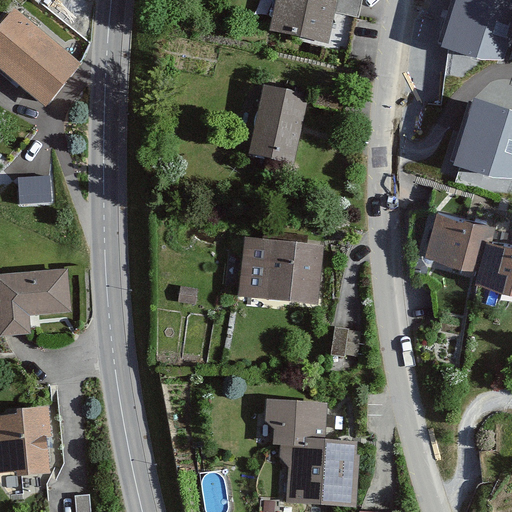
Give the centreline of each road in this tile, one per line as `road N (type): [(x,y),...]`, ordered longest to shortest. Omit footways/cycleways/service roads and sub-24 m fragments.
road 1 (residential): [(409,0),(383,178),(412,433),(439,511)]
road 2 (tertiary): [(110,347),(99,161),(113,0)]
road 3 (residential): [(110,347),(56,370),(67,480)]
road 4 (tertiary): [(138,511),(110,347)]
